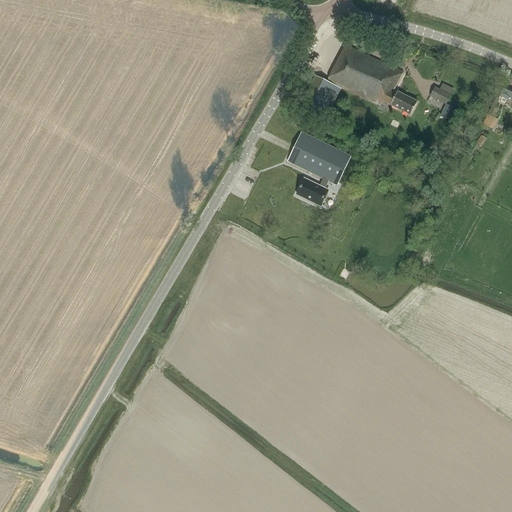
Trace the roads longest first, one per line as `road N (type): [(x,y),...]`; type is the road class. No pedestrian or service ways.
road 1 (tertiary): [(32,511),(290,76),(317,15)]
road 2 (unclassified): [(511,63),(337,6)]
